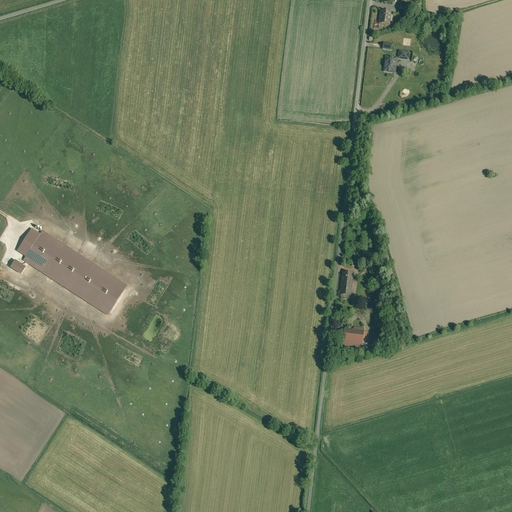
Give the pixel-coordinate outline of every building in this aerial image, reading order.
[(391,28),(392,15),(381,14),(379,27),(391,28)] [(399,59),(398,61),(410,62),(411,54),(399,52),(399,59)] [(398,61),(399,59),(387,58),(384,74),(396,76),(398,61)] [(28,258),(43,235),(34,229),(20,252),(28,258)] [(46,232),(26,261),(38,269),(58,241),(46,232)] [(14,248),(9,261),(12,262),(17,249),(14,248)] [(17,261),(13,269),(25,275),(29,267),(17,261)] [(355,276),(344,275),(341,297),(342,297),(342,299),(344,301),(348,301),(351,300),(351,298),(352,299),(355,276)] [(116,278),(117,309),(129,288),(129,285),(116,278)] [(345,331),(343,350),(368,353),(370,335),(365,335),(366,329),(354,328),(354,332),(345,331)]
